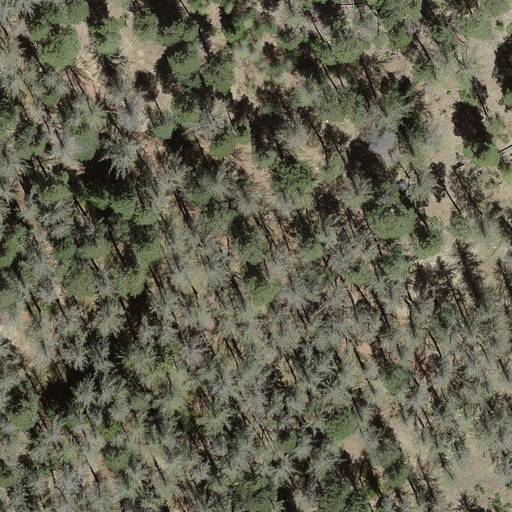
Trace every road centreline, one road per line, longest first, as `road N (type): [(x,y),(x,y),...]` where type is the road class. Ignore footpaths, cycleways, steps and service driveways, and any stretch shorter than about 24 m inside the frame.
road 1 (track): [(511,402),(258,236),(61,37),(0,12)]
road 2 (track): [(0,395),(149,356),(291,347),(431,351)]
